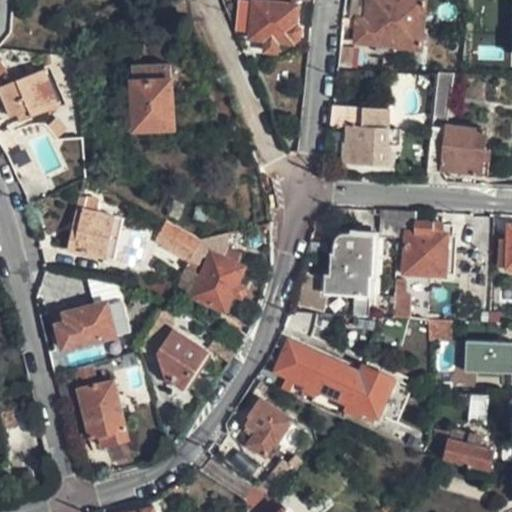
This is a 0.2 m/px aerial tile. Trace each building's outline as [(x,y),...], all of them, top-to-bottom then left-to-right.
[(256,0),(254,38),(297,40),(300,1),(295,1),(295,0),(256,0)] [(421,47),(424,22),(427,0),(371,0),(369,17),(358,16),(357,39),(421,47)] [(511,53),(511,4),(495,2),(487,49),(511,53)] [(90,43),(92,54),(104,53),(103,41),(90,43)] [(340,45),(338,63),(350,63),(352,46),(340,45)] [(104,53),(92,54),(95,70),(107,67),(104,53)] [(179,63),(134,63),(136,127),(182,126),(179,63)] [(39,65),(0,81),(0,101),(6,115),(12,113),(23,108),(26,114),(56,100),(39,65)] [(430,171),(445,172),(446,169),(486,172),(489,127),(449,124),(453,71),(438,71),(434,125),(430,171)] [(112,76),(98,79),(101,94),(115,91),(112,76)] [(390,162),(392,126),(393,107),(365,105),(334,103),(332,125),(349,126),(349,139),(347,140),(346,160),(390,162)] [(23,108),(12,113),(14,119),(26,114),(23,108)] [(52,157),(56,183),(70,177),(67,155),(52,157)] [(176,197),(169,209),(177,213),(184,202),(176,197)] [(224,209),(200,202),(196,213),(221,221),(224,209)] [(115,211),(84,204),(79,220),(73,218),(67,245),(104,254),(115,211)] [(396,209),(379,208),(377,236),(395,236),(396,209)] [(449,224),(432,223),(432,221),(417,220),(418,210),(396,209),(395,236),(405,236),(403,274),(446,275),(449,224)] [(204,234),(169,215),(165,224),(169,227),(164,240),(192,254),(196,248),(204,234)] [(273,242),(272,222),(245,227),(246,244),(274,246),(273,242)] [(511,224),(509,224),(508,241),(500,240),(500,266),(511,266),(511,224)] [(222,308),(246,263),(237,259),(241,253),(230,248),(228,230),(204,234),(196,248),(192,254),(180,279),(190,284),(206,252),(211,255),(192,294),(222,308)] [(334,234),(334,256),(329,255),(328,277),(323,277),(323,293),(367,295),(367,275),(371,275),(371,236),(334,234)] [(309,241),(305,256),(323,257),(323,242),(309,241)] [(392,317),(408,318),(409,292),(407,292),(407,277),(394,277),(392,317)] [(169,297),(140,346),(159,349),(166,374),(185,385),(207,350),(175,329),(186,310),(169,297)] [(107,299),(66,308),(68,317),(59,319),(65,345),(62,345),(66,360),(87,355),(84,340),(117,333),(107,299)] [(247,335),(254,322),(233,306),(216,329),(240,346),(241,345),(247,335)] [(454,318),(433,319),(433,337),(455,336),(454,318)] [(217,334),(208,347),(229,362),(237,349),(217,334)] [(511,341),(468,343),(468,373),(511,372),(511,341)] [(286,345),(274,374),(306,388),(304,393),(315,397),(317,392),(359,411),(357,416),(375,423),(377,418),(380,419),(396,382),(364,370),(361,376),(286,345)] [(80,383),(92,431),(95,444),(129,436),(126,424),(115,376),(80,383)] [(487,417),(486,395),(470,395),(471,417),(487,417)] [(246,446),(266,458),(274,445),(277,447),(292,421),(260,400),(249,416),(255,421),(250,429),(254,432),(246,446)] [(393,429),(389,438),(426,454),(429,446),(393,429)] [(435,430),(435,457),(442,459),(488,471),(492,454),(479,450),(481,441),(450,432),(449,434),(435,430)] [(269,499),(296,471),(280,458),(253,488),(269,499)]
